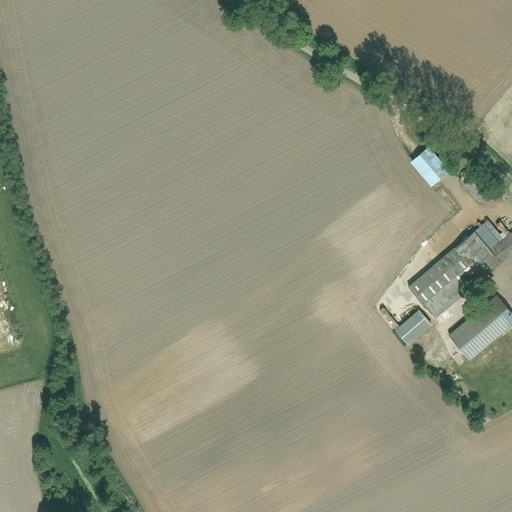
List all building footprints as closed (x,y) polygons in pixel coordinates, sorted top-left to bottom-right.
[(431,148),(415,162),(435,185),(451,171),(431,148)] [(479,172),(466,188),(491,209),(505,193),(479,172)] [(485,226),(412,288),(439,320),(511,258),(511,233),(500,244),(485,226)] [(511,315),(498,299),(451,338),(469,360),(511,324),(511,315)] [(422,312),(397,331),(409,347),(435,329),(422,312)]
